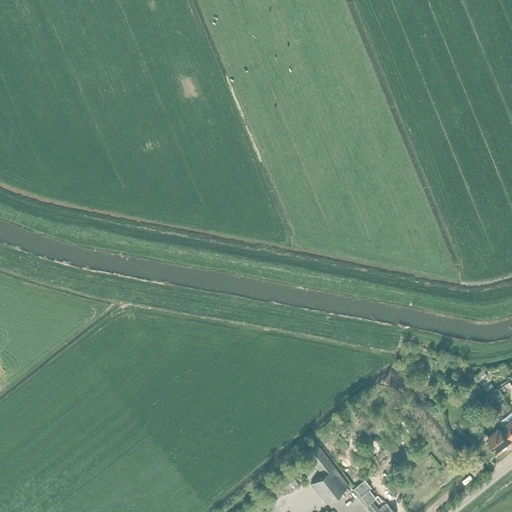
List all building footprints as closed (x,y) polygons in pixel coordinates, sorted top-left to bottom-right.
[(406,358),(400,369),(409,374),(415,362),(406,358)] [(414,388),(427,391),(428,385),(416,382),(414,388)] [(382,422),(379,431),(387,434),(390,425),(382,422)] [(511,441),(511,440),(511,435),(506,428),(502,431),(500,428),(488,438),(499,452),(511,442),(511,441)] [(311,484),(326,503),(349,485),(317,444),(306,453),(323,474),(311,484)] [(413,464),(422,456),(419,450),(409,459),(413,464)] [(477,476),(487,468),(481,461),(471,469),(477,476)] [(379,509),(372,501),(377,497),(370,489),(372,487),(365,479),(355,488),(361,495),(360,496),(367,505),(368,504),(373,511),(393,511),(386,503),(379,509)]
